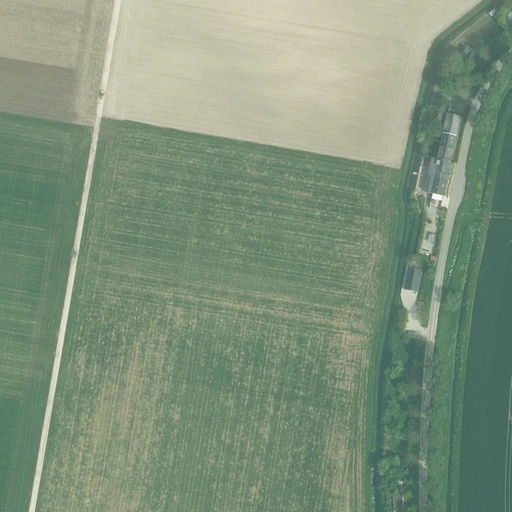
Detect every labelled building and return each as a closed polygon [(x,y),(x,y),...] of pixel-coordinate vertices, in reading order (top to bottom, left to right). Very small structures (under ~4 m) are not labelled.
[(466,50),(459,60),(463,63),(470,52),(466,50)] [(470,65),(476,55),(472,53),(466,63),(470,65)] [(447,114),(438,160),(451,162),(455,143),(460,117),(447,114)] [(451,162),(438,160),(432,158),(425,193),(443,197),(451,162)] [(421,270),(407,268),(404,290),(417,292),(421,270)]
